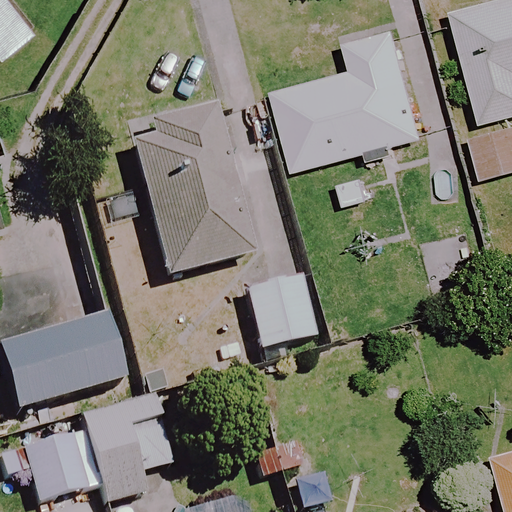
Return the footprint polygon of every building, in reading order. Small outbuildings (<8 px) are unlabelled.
[(0,0),(0,59),(32,35),(4,0),(0,0)] [(511,5),(452,21),(480,130),(511,121),(511,5)] [(292,179),(332,169),(344,216),(373,209),(363,169),(386,164),(414,156),(383,37),(343,47),(351,78),(271,98),(292,179)] [(121,140),(161,288),(246,266),(207,117),(191,122),(121,140)] [(511,130),(469,141),(480,186),(511,178),(511,130)] [(309,347),(295,285),(240,298),(254,360),(309,347)] [(76,426),(95,495),(100,511),(102,511),(139,502),(133,481),(165,473),(147,407),(76,426)] [(33,511),(95,495),(76,426),(0,446),(0,470),(4,485),(24,480),(32,511),(33,511)] [(299,443),(251,455),(260,490),(308,478),(299,443)] [(511,511),(511,456),(492,462),(505,511),(511,511)]
